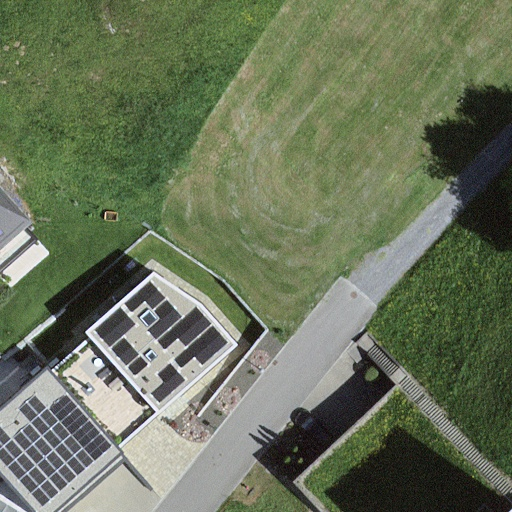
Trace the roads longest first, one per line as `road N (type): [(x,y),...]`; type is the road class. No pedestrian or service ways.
road 1 (residential): [(190,511),(363,292)]
road 2 (track): [(511,129),(363,292)]
